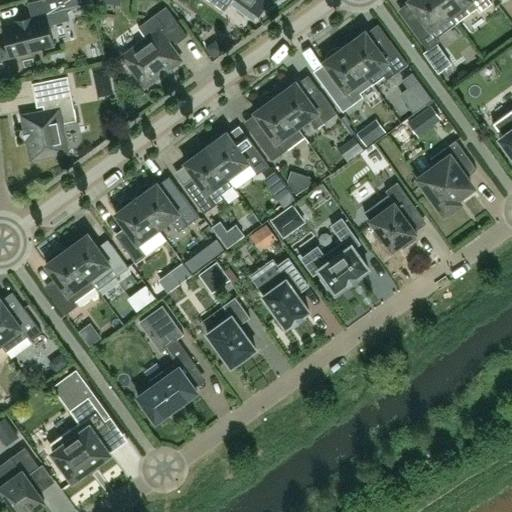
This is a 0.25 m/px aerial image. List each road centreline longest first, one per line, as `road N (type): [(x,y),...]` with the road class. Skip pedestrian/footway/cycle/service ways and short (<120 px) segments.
road 1 (residential): [(102,511),(511,225)]
road 2 (unclassified): [(0,242),(333,0)]
